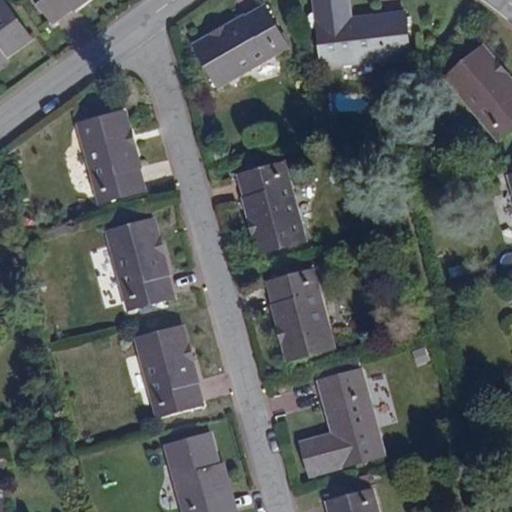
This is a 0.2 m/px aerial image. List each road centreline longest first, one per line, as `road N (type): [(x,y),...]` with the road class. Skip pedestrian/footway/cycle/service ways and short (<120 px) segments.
road 1 (residential): [(138,25),(267,511)]
road 2 (residential): [(0,124),(138,25)]
